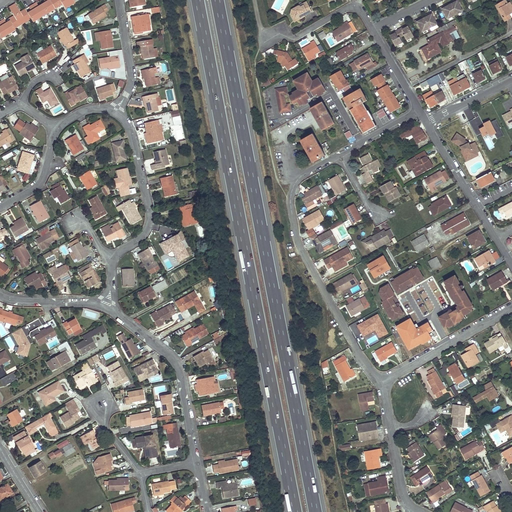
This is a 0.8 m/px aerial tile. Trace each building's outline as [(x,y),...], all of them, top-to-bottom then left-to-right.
[(49,0),(44,0),(46,1),(46,3),(42,5),(47,13),(54,8),(49,0)] [(49,0),(54,8),(63,4),(65,8),(70,5),(66,0),(49,0)] [(285,0),(277,0),(274,6),(280,9),(285,0)] [(444,6),(440,8),(443,15),(446,14),(448,19),(463,11),(460,6),(462,5),(459,0),(455,0),(455,1),(456,2),(451,4),(449,5),(445,8),(444,6)] [(505,0),(504,0),(496,5),(500,12),(502,11),(505,17),(503,18),(505,21),(511,18),(510,15),(511,13),(511,5),(510,2),(508,3),(505,0)] [(36,2),(32,4),(40,17),(47,13),(42,5),(39,7),(39,6),(36,2)] [(313,11),(308,2),(293,9),(291,14),(297,16),(299,20),(305,16),(305,15),(313,11)] [(15,4),(12,5),(23,24),(31,19),(28,14),(28,12),(25,9),(20,12),(15,4)] [(40,17),(32,4),(29,7),(31,10),(32,12),(28,14),(31,19),(33,22),(40,17)] [(106,4),(88,14),(93,24),(107,16),(106,12),(109,10),(106,4)] [(23,24),(12,5),(9,7),(14,15),(9,19),(10,20),(11,21),(15,28),(23,24)] [(419,19),(415,21),(418,28),(420,27),(423,32),(437,24),(435,19),(437,18),(433,12),(430,14),(430,15),(426,17),(424,19),(419,21),(419,19)] [(144,14),(132,16),(133,20),(134,20),(136,33),(134,33),(134,34),(143,33),(143,32),(147,31),(146,26),(150,25),(148,14),(144,14)] [(4,19),(0,21),(8,34),(15,30),(15,28),(11,21),(7,24),(6,23),(4,19)] [(451,22),(438,28),(439,31),(453,24),(451,22)] [(351,27),(349,23),(339,28),(332,32),(338,42),(354,32),(351,27)] [(390,36),(395,46),(403,42),(400,37),(404,35),(407,40),(414,36),(409,26),(407,27),(403,29),(403,28),(395,32),(396,33),(392,35),(390,36)] [(455,26),(428,40),(430,45),(422,49),(428,59),(442,52),(437,42),(440,41),(443,46),(450,43),(449,42),(453,40),(450,34),(457,30),(455,26)] [(75,40),(68,28),(58,32),(62,38),(63,41),(66,46),(67,45),(69,48),(80,42),(78,38),(75,40)] [(111,30),(99,32),(100,40),(102,49),(113,47),(112,40),(111,41),(110,34),(111,34),(111,30)] [(153,48),(153,44),(146,45),(146,41),(137,43),(138,47),(140,46),(142,46),(145,59),(155,57),(153,48)] [(320,51),(315,41),(310,43),(311,44),(307,46),(308,48),(303,51),(308,59),(320,51)] [(87,44),(83,46),(87,57),(92,55),(87,44)] [(355,50),(352,44),(336,53),(341,60),(353,53),(353,52),(355,50)] [(57,55),(52,46),(37,54),(43,63),(46,61),(45,60),(51,57),(51,58),(57,55)] [(299,64),(296,59),(292,61),(287,53),(277,50),(276,55),(279,56),(278,60),(282,61),(287,69),(289,70),(299,64)] [(374,64),(369,54),(350,64),(354,71),(359,68),(360,70),(367,66),(368,67),(374,64)] [(85,58),(83,55),(74,60),(76,63),(75,64),(82,77),(91,72),(84,59),(85,58)] [(121,67),(119,58),(115,59),(115,56),(99,59),(101,69),(109,67),(116,66),(117,68),(121,67)] [(37,67),(31,57),(24,62),(16,66),(22,76),(27,73),(26,71),(32,68),(33,69),(37,67)] [(503,70),(498,62),(490,66),(493,72),(495,71),(496,73),(503,70)] [(153,67),(144,69),(145,78),(147,86),(160,83),(159,77),(155,77),(154,73),(153,67)] [(101,75),(114,78),(115,73),(110,71),(103,69),(101,75)] [(482,70),(474,74),(477,80),(479,79),(480,82),(486,79),(482,70)] [(327,90),(320,78),(314,82),(312,82),(310,79),(312,78),(309,73),(295,81),(298,86),(300,85),(302,88),(301,89),(294,93),(295,95),(291,97),(295,104),(299,101),(301,105),(309,100),(308,99),(307,97),(311,95),(312,97),(312,98),(316,96),(315,95),(318,93),(319,95),(327,90)] [(390,115),(401,109),(382,73),(371,79),(390,115)] [(439,74),(427,80),(429,84),(430,87),(442,81),(439,74)] [(9,78),(0,82),(0,87),(4,95),(8,92),(15,88),(16,90),(19,88),(15,81),(11,82),(9,78)] [(96,87),(105,85),(103,78),(94,80),(96,87)] [(266,87),(272,83),(268,78),(262,82),(266,87)] [(467,78),(458,82),(463,91),(469,88),(468,86),(470,84),(467,78)] [(463,91),(458,82),(451,86),(454,93),(456,92),(457,94),(463,91)] [(116,90),(113,83),(96,89),(100,99),(107,96),(113,94),(112,92),(116,90)] [(68,91),(65,93),(70,101),(73,99),(75,102),(79,99),(80,100),(87,96),(81,85),(74,89),(69,92),(68,91)] [(58,101),(51,87),(44,91),(42,87),(36,89),(39,94),(43,101),(47,99),(51,105),(58,101)] [(289,94),(288,87),(277,89),(280,113),(291,111),(290,104),(286,104),(285,95),(289,94)] [(364,96),(359,88),(349,93),(353,100),(347,102),(364,133),(380,124),(377,119),(373,121),(371,117),(374,115),(370,108),(373,107),(373,104),(368,94),(364,96)] [(169,105),(177,103),(174,89),(166,90),(169,105)] [(439,103),(435,96),(433,93),(432,91),(423,96),(427,102),(428,101),(430,104),(431,105),(432,104),(434,106),(439,103)] [(442,91),(435,96),(439,103),(444,101),(443,99),(445,97),(442,91)] [(159,111),(158,105),(162,104),(160,96),(158,96),(158,93),(144,96),(147,106),(148,113),(159,111)] [(334,124),(323,102),(311,109),(322,130),(334,124)] [(355,138),(341,111),(334,114),(336,118),(349,141),(355,138)] [(511,111),(503,116),(508,125),(511,122),(511,111)] [(100,138),(97,133),(104,128),(100,120),(91,126),(93,129),(86,133),(92,143),(100,138)] [(160,125),(159,120),(147,123),(148,127),(145,128),(146,133),(148,139),(146,139),(147,144),(163,140),(161,132),(159,132),(157,125),(160,125)] [(497,133),(490,120),(484,124),(484,125),(485,126),(480,129),(484,136),(489,134),(490,136),(497,133)] [(39,129),(31,123),(30,125),(26,122),(19,133),(31,141),(39,129)] [(91,126),(90,123),(83,127),(86,133),(93,129),(91,126)] [(422,131),(419,125),(401,135),(402,137),(407,135),(408,137),(412,135),(417,143),(422,141),(421,139),(426,136),(423,130),(422,131)] [(13,141),(17,138),(10,127),(6,129),(13,141)] [(3,132),(0,134),(0,146),(9,142),(9,143),(13,141),(6,129),(2,131),(3,132)] [(325,155),(314,134),(302,141),(314,162),(325,155)] [(465,163),(481,156),(475,143),(467,146),(462,134),(454,137),(465,163)] [(84,149),(76,135),(67,140),(73,150),(75,155),(84,149)] [(125,150),(123,141),(112,143),(116,162),(126,160),(124,152),(123,153),(122,151),(124,150),(125,150)] [(166,149),(154,152),(156,160),(157,160),(158,164),(156,164),(151,165),(152,170),(164,167),(164,165),(169,164),(166,149)] [(34,155),(22,151),(16,169),(28,173),(30,168),(34,155)] [(429,160),(427,157),(427,156),(425,156),(423,152),(410,159),(419,175),(431,168),(428,162),(429,160)] [(372,162),(368,154),(360,158),(364,168),(366,172),(364,173),(362,174),(367,184),(373,181),(371,176),(374,174),(374,173),(378,171),(373,161),(372,162)] [(419,175),(410,159),(407,161),(416,177),(419,175)] [(127,168),(116,170),(120,187),(119,187),(121,197),(130,194),(128,185),(126,177),(129,176),(127,168)] [(89,170),(80,176),(88,190),(97,184),(89,170)] [(431,190),(437,187),(447,181),(446,180),(441,172),(441,170),(425,180),(431,190)] [(491,172),(478,179),(482,187),(495,180),(491,172)] [(172,175),(161,178),(163,187),(165,186),(168,196),(176,194),(172,175)] [(336,195),(346,190),(338,175),(328,180),(336,195)] [(390,201),(400,196),(396,187),(394,188),(390,181),(379,187),(383,194),(385,193),(390,201)] [(63,190),(61,185),(50,191),(54,198),(57,196),(61,203),(69,199),(63,190)] [(323,195),(318,186),(304,193),(306,197),(303,199),(307,207),(316,203),(314,200),(323,195)] [(97,196),(89,201),(92,207),(96,214),(94,215),(96,220),(107,214),(97,196)] [(452,206),(446,196),(432,205),(433,206),(430,208),(435,216),(452,206)] [(40,222),(49,216),(41,200),(31,206),(40,222)] [(130,200),(121,205),(131,224),(141,219),(135,208),(132,203),(131,203),(130,200)] [(511,202),(501,208),(504,212),(506,217),(511,215),(510,214),(511,213),(511,202)] [(181,206),(178,207),(179,211),(181,211),(183,219),(184,226),(194,224),(194,223),(193,218),(191,208),(192,208),(191,204),(185,205),(181,206)] [(353,224),(362,219),(354,204),(348,208),(345,209),(353,224)] [(326,219),(321,209),(303,219),(309,230),(313,228),(313,226),(319,223),(326,219)] [(470,224),(464,214),(447,223),(453,234),(470,224)] [(15,226),(11,228),(16,237),(29,230),(23,220),(15,226)] [(344,223),(342,220),(330,226),(332,230),(344,223)] [(108,241),(119,236),(120,238),(126,235),(120,224),(103,232),(108,241)] [(59,238),(54,229),(49,232),(47,229),(39,234),(41,237),(36,240),(41,248),(42,250),(49,246),(48,244),(50,243),(59,238)] [(391,229),(386,232),(389,238),(395,236),(391,229)] [(385,230),(372,237),(373,239),(367,243),(369,248),(371,252),(391,241),(389,238),(386,232),(385,230)] [(338,243),(331,231),(313,241),(315,246),(317,245),(321,253),(324,251),(325,249),(324,247),(329,245),(331,245),(333,244),(334,246),(338,243)] [(486,243),(480,231),(468,238),(474,249),(486,243)] [(189,258),(179,235),(160,243),(167,259),(174,256),(177,263),(189,258)] [(430,244),(425,235),(412,242),(417,251),(430,244)] [(372,236),(362,242),(366,249),(369,248),(367,243),(373,239),(372,237),(372,236)] [(82,247),(80,242),(70,247),(78,261),(89,255),(87,251),(85,252),(82,247)] [(27,259),(31,257),(23,244),(14,249),(17,256),(21,262),(20,263),(22,268),(30,264),(27,259)] [(150,270),(158,265),(149,247),(139,253),(142,258),(143,257),(150,270)] [(354,258),(348,248),(324,261),(329,269),(333,267),(334,269),(347,262),(354,258)] [(497,262),(490,251),(476,259),(480,267),(483,265),(487,263),(488,262),(487,262),(488,261),(489,262),(491,261),(493,264),(497,262)] [(373,279),(391,272),(385,257),(367,263),(373,279)] [(443,266),(438,257),(429,262),(433,271),(443,266)] [(0,276),(1,277),(9,267),(0,260),(0,276)] [(348,265),(347,262),(334,269),(336,272),(348,265)] [(64,288),(61,283),(60,281),(63,279),(63,278),(65,276),(67,280),(71,278),(67,272),(64,266),(57,269),(51,273),(60,290),(64,288)] [(92,271),(94,270),(91,266),(80,272),(89,287),(98,282),(92,271)] [(416,283),(424,278),(418,267),(414,269),(413,268),(408,270),(410,273),(407,274),(406,272),(401,275),(402,277),(399,279),(398,276),(394,279),(394,280),(391,282),(397,293),(405,289),(406,291),(409,289),(408,287),(412,285),(413,285),(413,286),(414,286),(415,286),(415,285),(416,285),(416,284),(416,283)] [(124,287),(134,287),(134,268),(123,268),(123,273),(124,273),(124,287)] [(48,285),(40,271),(37,273),(36,272),(24,278),(28,287),(33,284),(34,286),(37,291),(48,285)] [(502,271),(487,280),(492,288),(502,282),(503,284),(508,282),(502,271)] [(337,281),(334,283),(339,293),(343,291),(342,289),(349,285),(349,287),(357,282),(352,272),(337,281)] [(453,311),(451,309),(450,309),(449,309),(448,310),(448,311),(449,311),(438,317),(445,328),(448,326),(449,328),(454,325),(453,323),(457,321),(458,322),(462,320),(462,318),(465,316),(465,315),(471,311),(469,307),(473,305),(463,288),(464,288),(464,287),(464,286),(463,286),(463,285),(462,285),(461,286),(456,275),(445,282),(446,285),(445,286),(447,291),(449,289),(453,297),(452,298),(454,302),(456,301),(458,305),(456,306),(458,309),(453,311)] [(155,292),(167,285),(164,280),(159,283),(158,282),(155,283),(156,284),(152,287),(155,292)] [(395,298),(396,298),(388,284),(381,288),(384,292),(380,294),(384,301),(382,302),(384,305),(383,306),(385,310),(387,309),(389,313),(387,314),(390,318),(391,317),(393,320),(404,314),(399,306),(400,306),(400,305),(401,305),(401,304),(401,303),(400,303),(400,302),(399,302),(397,303),(395,298)] [(155,296),(150,287),(140,293),(145,302),(155,296)] [(201,301),(204,306),(207,305),(208,308),(212,306),(201,287),(175,302),(181,312),(201,301)] [(351,315),(365,308),(360,298),(346,305),(351,315)] [(172,317),(171,315),(176,313),(175,311),(171,304),(157,312),(158,314),(152,318),(158,327),(164,324),(163,322),(172,317)] [(0,320),(15,326),(16,324),(19,325),(22,323),(23,318),(18,316),(12,314),(8,313),(2,311),(2,309),(0,308),(0,320)] [(363,337),(375,331),(379,339),(389,335),(379,315),(357,325),(363,337)] [(81,328),(75,318),(72,320),(68,323),(67,321),(63,324),(69,334),(81,328)] [(40,330),(38,328),(31,332),(38,346),(57,335),(51,324),(40,330)] [(196,338),(198,339),(208,333),(203,324),(194,329),(185,334),(181,336),(187,347),(192,344),(191,343),(190,341),(196,338)] [(104,333),(101,326),(93,331),(96,334),(100,332),(101,335),(104,333)] [(21,357),(33,350),(21,328),(9,334),(21,357)] [(131,339),(127,341),(123,333),(118,336),(122,344),(129,359),(140,353),(138,349),(137,350),(134,344),(131,339)] [(509,347),(500,333),(497,334),(499,337),(491,342),(490,340),(485,343),(490,353),(499,348),(501,352),(509,347)] [(226,338),(224,334),(214,340),(217,344),(226,338)] [(368,344),(378,341),(376,335),(366,338),(368,344)] [(91,337),(91,336),(85,340),(76,345),(81,354),(97,346),(93,339),(91,337)] [(71,348),(67,341),(55,348),(56,350),(59,349),(60,350),(66,347),(67,349),(71,348)] [(385,360),(385,359),(388,357),(397,352),(392,342),(375,352),(381,363),(385,360)] [(462,355),(469,367),(480,361),(476,354),(479,352),(474,343),(471,345),(473,348),(470,350),(462,355)] [(105,361),(120,356),(117,349),(102,354),(105,361)] [(214,359),(209,350),(205,353),(202,355),(201,353),(194,357),(199,367),(214,359)] [(70,360),(65,351),(51,359),(56,368),(70,360)] [(99,360),(96,354),(91,357),(94,363),(99,360)] [(347,360),(345,355),(333,362),(345,382),(355,377),(351,370),(346,361),(347,360)] [(51,359),(47,362),(52,371),(56,368),(51,359)] [(159,372),(153,359),(134,368),(139,378),(152,372),(153,375),(159,372)] [(126,376),(118,361),(108,367),(111,373),(112,372),(115,377),(114,378),(113,379),(114,383),(116,387),(121,385),(125,383),(122,378),(126,376)] [(466,378),(457,362),(448,367),(457,383),(466,378)] [(443,376),(447,373),(443,367),(439,370),(443,376)] [(457,383),(448,367),(446,368),(455,384),(457,383)] [(97,381),(90,368),(73,377),(77,385),(84,381),(86,380),(89,386),(97,381)] [(441,390),(446,388),(436,370),(430,374),(427,375),(430,379),(428,380),(433,388),(436,393),(438,397),(443,394),(441,390)] [(15,377),(12,372),(0,379),(3,384),(15,377)] [(152,372),(139,378),(140,381),(153,375),(152,372)] [(215,376),(197,379),(197,384),(198,385),(198,387),(199,391),(200,396),(216,393),(214,381),(216,381),(215,376)] [(60,386),(58,382),(45,389),(46,391),(40,394),(44,401),(48,398),(49,401),(54,398),(54,397),(53,395),(55,394),(56,396),(64,391),(61,385),(60,386)] [(500,396),(494,386),(473,398),(476,403),(487,397),(490,401),(500,396)] [(125,397),(126,404),(130,404),(130,402),(145,399),(143,389),(128,392),(129,397),(125,397)] [(373,392),(359,395),(362,411),(370,410),(369,406),(366,406),(366,402),(368,401),(375,400),(373,392)] [(172,398),(171,393),(160,396),(164,414),(174,413),(171,398),(172,398)] [(49,411),(59,407),(58,402),(48,406),(49,411)] [(201,406),(203,416),(216,414),(215,411),(220,410),(220,409),(219,402),(201,406)] [(76,403),(68,408),(70,411),(61,417),(67,427),(74,423),(74,422),(73,420),(80,416),(78,412),(76,408),(79,406),(76,403)] [(460,422),(465,423),(466,406),(453,404),(452,412),(454,413),(454,415),(453,421),(453,426),(459,427),(460,422)] [(13,426),(23,420),(16,409),(7,414),(13,426)] [(153,424),(151,412),(129,416),(129,417),(125,418),(127,426),(131,425),(131,426),(147,423),(148,425),(153,424)] [(44,416),(26,426),(29,432),(34,429),(34,428),(43,423),(44,424),(49,433),(56,430),(54,428),(55,427),(51,420),(50,421),(46,415),(44,416)] [(511,415),(501,422),(499,417),(489,423),(493,429),(498,426),(501,433),(506,430),(510,437),(511,435),(511,415)] [(376,423),(362,425),(363,430),(358,431),(360,441),(379,437),(376,423)] [(441,424),(436,427),(438,429),(431,434),(435,441),(434,442),(439,449),(448,443),(442,435),(446,433),(441,424)] [(170,449),(181,447),(177,427),(166,428),(170,449)] [(99,436),(97,437),(92,430),(83,434),(88,442),(89,442),(93,449),(103,444),(99,436)] [(34,447),(28,436),(25,431),(14,437),(17,443),(21,449),(22,449),(24,453),(34,447)] [(157,453),(154,439),(151,440),(150,435),(136,437),(136,438),(137,448),(138,448),(144,447),(146,446),(148,454),(157,453)] [(481,451),(485,449),(480,441),(477,443),(476,441),(460,450),(465,460),(475,455),(474,453),(480,449),(481,451)] [(414,463),(424,455),(416,442),(408,448),(411,452),(414,458),(411,459),(414,463)] [(75,451),(71,443),(54,453),(54,452),(49,455),(51,459),(56,456),(57,457),(64,453),(66,456),(75,451)] [(511,446),(503,451),(507,458),(510,464),(511,462),(511,446)] [(36,451),(34,447),(24,453),(26,456),(36,451)] [(368,469),(381,467),(378,456),(377,450),(365,452),(368,469)] [(112,459),(110,454),(99,457),(102,469),(111,467),(112,466),(111,462),(110,460),(112,459)] [(219,473),(235,470),(233,460),(225,461),(218,463),(218,464),(212,465),(214,472),(219,472),(219,473)] [(46,471),(40,461),(29,468),(35,477),(46,471)] [(433,476),(427,466),(414,475),(412,477),(417,485),(419,484),(420,484),(427,480),(433,476)] [(480,477),(478,473),(470,477),(481,496),(490,491),(486,484),(485,484),(481,477),(480,477)] [(387,480),(387,476),(378,478),(378,482),(369,483),(371,496),(388,493),(386,480),(387,480)] [(129,479),(124,479),(124,480),(117,480),(105,480),(105,486),(109,486),(109,491),(129,490),(129,479)] [(176,488),(175,480),(169,482),(169,481),(152,484),(154,495),(158,495),(158,493),(164,492),(170,491),(170,489),(176,488)] [(238,495),(236,483),(227,484),(226,481),(216,483),(217,488),(221,487),(224,486),(224,489),(223,491),(222,491),(223,494),(225,494),(226,498),(238,495)] [(446,495),(453,491),(446,481),(427,493),(432,501),(438,498),(445,494),(446,495)] [(0,488),(0,502),(1,503),(1,504),(8,501),(7,499),(6,497),(12,493),(7,484),(0,488)] [(192,501),(186,495),(184,498),(183,498),(181,500),(178,498),(178,497),(171,505),(165,511),(166,511),(179,511),(186,505),(187,506),(192,501)] [(178,497),(175,495),(168,503),(171,505),(178,497)] [(132,504),(130,499),(112,504),(113,511),(127,511),(131,511),(129,505),(132,504)] [(484,507),(487,511),(489,511),(501,511),(500,509),(498,506),(497,506),(494,501),(484,507)] [(473,511),(474,511),(456,502),(450,511),(473,511)] [(388,507),(387,503),(375,506),(376,511),(387,511),(387,508),(388,507)]
